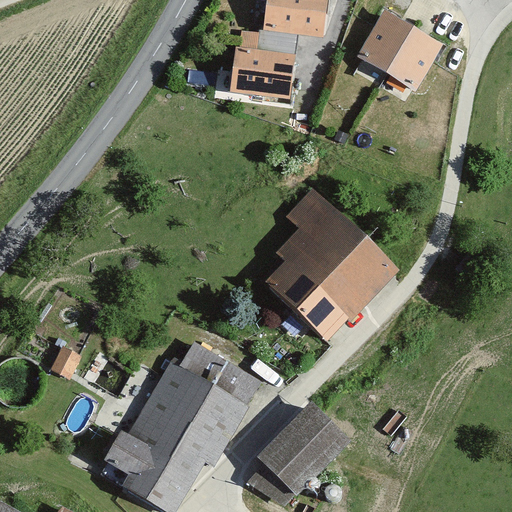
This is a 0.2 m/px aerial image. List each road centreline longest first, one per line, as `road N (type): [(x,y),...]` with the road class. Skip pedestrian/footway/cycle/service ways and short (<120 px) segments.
road 1 (residential): [(478,0),(490,4),(441,226),(414,275),(187,511)]
road 2 (secondary): [(185,0),(80,156),(0,248)]
